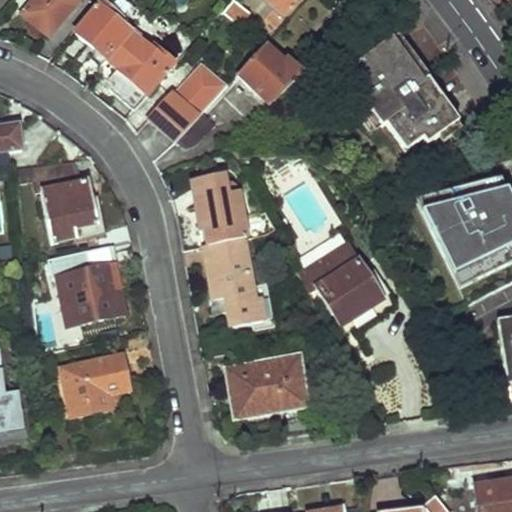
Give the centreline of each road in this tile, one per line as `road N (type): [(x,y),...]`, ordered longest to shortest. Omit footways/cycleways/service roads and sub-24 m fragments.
road 1 (residential): [(190,476),(190,427),(150,220),(131,170),(90,121),(0,67)]
road 2 (residential): [(511,429),(190,476)]
road 3 (residential): [(190,476),(0,502)]
